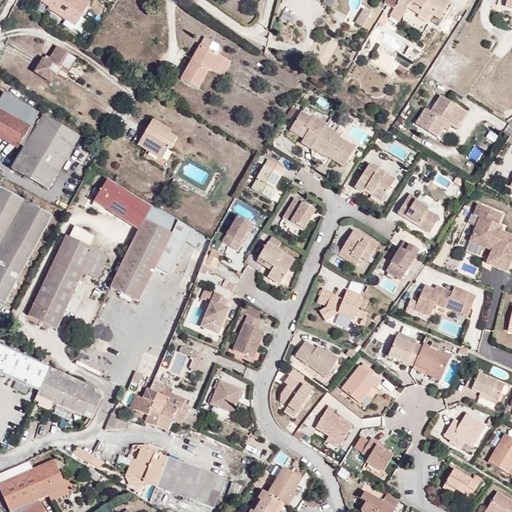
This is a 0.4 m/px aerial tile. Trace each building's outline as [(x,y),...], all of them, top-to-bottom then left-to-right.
[(72,26),(87,3),(81,0),(34,0),(47,8),(46,9),(72,26)] [(429,0),(386,0),(383,5),(393,10),(392,12),(402,18),(407,10),(410,3),(421,9),(420,11),(432,17),(432,16),(439,20),(449,2),(444,0),(435,0),(434,2),(429,0)] [(410,3),(407,10),(429,22),(432,17),(420,11),(421,9),(410,3)] [(359,16),(361,12),(355,8),(352,12),(359,16)] [(282,12),(280,21),(292,25),(295,16),(282,12)] [(359,16),(352,12),(346,22),(352,26),(359,16)] [(402,18),(392,12),(389,17),(399,23),(402,18)] [(419,31),(427,24),(422,19),(414,26),(419,31)] [(328,40),(318,61),(326,65),(336,44),(328,40)] [(198,94),(211,73),(217,77),(227,61),(217,54),(214,59),(211,56),(213,53),(205,47),(196,63),(194,61),(180,82),(198,94)] [(62,82),(73,66),(52,53),(44,67),(39,64),(29,78),(48,90),(56,78),(62,82)] [(224,81),(234,66),(227,61),(217,77),(224,81)] [(39,112),(6,91),(0,99),(0,134),(24,150),(42,121),(36,117),(39,112)] [(468,111),(442,94),(432,110),(426,107),(418,121),(439,134),(444,126),(447,121),(451,124),(458,128),(468,111)] [(291,106),(285,119),(293,123),(299,110),(291,106)] [(325,125),(326,122),(315,116),(313,120),(300,113),(292,126),(304,133),(298,142),(311,150),(325,125)] [(76,137),(45,117),(42,121),(24,150),(12,168),(45,190),(76,137)] [(172,156),(178,146),(170,140),(172,137),(153,124),(151,128),(145,124),(135,138),(139,141),(134,147),(146,156),(142,162),(165,176),(176,159),(172,156)] [(349,144),(336,136),(338,133),(325,125),(311,150),(343,168),(354,147),(349,144)] [(300,139),(304,133),(292,126),(289,132),(300,139)] [(349,144),(354,147),(357,140),(353,138),(349,144)] [(388,151),(404,161),(411,149),(394,140),(388,151)] [(470,148),(472,161),(482,159),(480,147),(470,148)] [(276,182),(285,168),(267,156),(253,179),(254,180),(249,189),(269,201),(279,185),(276,182)] [(391,183),(380,176),(383,170),(367,161),(352,187),(359,192),(361,191),(364,185),(372,190),(369,196),(381,203),(391,183)] [(395,177),(383,170),(380,176),(391,183),(395,177)] [(439,171),(426,191),(439,200),(453,181),(439,171)] [(369,196),(372,190),(364,185),(361,191),(369,196)] [(149,206),(118,186),(111,198),(143,217),(149,206)] [(52,216),(3,188),(0,193),(0,244),(2,246),(0,249),(0,301),(1,302),(52,216)] [(439,218),(426,210),(428,208),(427,208),(416,200),(417,198),(416,197),(408,192),(395,215),(429,236),(439,218)] [(417,198),(416,200),(427,208),(432,201),(425,197),(424,193),(420,193),(419,192),(416,197),(417,198)] [(168,199),(175,203),(177,198),(171,195),(168,199)] [(301,232),(314,211),(291,197),(279,219),(301,232)] [(505,272),(511,254),(511,236),(500,232),(502,226),(497,224),(487,220),(491,209),(476,203),(471,216),(478,219),(467,243),(490,252),(487,260),(485,265),(505,272)] [(174,222),(149,206),(143,217),(169,231),(174,222)] [(497,224),(501,213),(491,209),(487,220),(497,224)] [(254,225),(236,214),(218,242),(234,252),(238,245),(241,246),(254,225)] [(135,301),(169,231),(143,217),(132,238),(107,287),(135,301)] [(181,241),(186,230),(177,224),(174,222),(169,231),(151,267),(165,274),(181,241)] [(202,240),(186,230),(181,241),(196,250),(202,240)] [(366,263),(376,246),(352,231),(337,256),(346,262),(349,257),(356,261),(358,258),(366,263)] [(77,242),(66,237),(26,312),(53,327),(82,271),(95,277),(105,257),(86,246),(91,237),(83,232),(77,242)] [(401,282),(421,250),(403,240),(383,271),(401,282)] [(293,259),(264,241),(253,260),(262,266),(264,263),(271,267),(269,270),(264,277),(276,285),(293,259)] [(487,260),(490,252),(467,243),(464,251),(487,260)] [(212,267),(215,259),(206,255),(203,263),(212,267)] [(353,266),(356,261),(349,257),(346,262),(353,266)] [(213,268),(201,263),(198,271),(203,274),(205,270),(210,273),(213,268)] [(86,277),(69,305),(76,309),(93,281),(86,277)] [(352,277),(346,290),(358,295),(360,290),(363,283),(364,279),(352,277)] [(232,284),(226,281),(223,288),(229,291),(232,284)] [(369,286),(363,283),(360,290),(366,293),(369,286)] [(346,317),(346,290),(345,289),(340,303),(328,299),(331,292),(322,288),(315,302),(324,306),(317,311),(322,320),(336,312),(346,317)] [(456,319),(465,298),(450,291),(448,296),(439,291),(435,300),(429,298),(432,293),(421,288),(408,312),(425,320),(431,308),(456,319)] [(435,300),(439,291),(433,289),(432,293),(429,298),(435,300)] [(356,309),(361,297),(358,295),(346,290),(346,317),(351,320),(353,316),(363,320),(366,314),(356,309)] [(226,313),(221,311),(223,306),(226,300),(222,299),(223,296),(213,292),(199,326),(217,334),(226,313)] [(201,292),(200,300),(208,302),(209,294),(201,292)] [(340,303),(341,298),(330,294),(328,299),(340,303)] [(246,315),(231,350),(252,359),(264,331),(257,328),(260,321),(246,315)] [(360,326),(363,320),(353,316),(351,320),(350,322),(360,326)] [(394,335),(392,340),(408,347),(410,342),(394,335)] [(410,370),(420,346),(410,342),(408,347),(392,340),(384,357),(410,370)] [(289,358),(320,381),(336,359),(324,350),(322,352),(314,346),(311,349),(301,342),(289,358)] [(436,382),(448,357),(436,352),(437,348),(429,345),(427,349),(420,346),(411,368),(423,373),(422,376),(436,382)] [(48,369),(0,346),(0,374),(39,393),(50,370),(48,369)] [(190,358),(186,368),(193,371),(197,359),(194,352),(188,349),(186,356),(190,358)] [(463,360),(465,355),(457,351),(455,357),(463,360)] [(52,366),(50,370),(39,393),(37,395),(88,420),(100,395),(90,390),(92,386),(52,366)] [(332,367),(329,377),(337,379),(339,369),(332,367)] [(423,373),(411,368),(410,370),(409,371),(422,376),(423,373)] [(143,373),(136,370),(131,380),(139,383),(143,373)] [(372,394),(378,387),(357,370),(337,394),(356,409),(369,392),(372,394)] [(491,405),(499,387),(468,373),(461,387),(469,391),(467,394),(476,399),(491,405)] [(294,413),(308,393),(284,375),(278,383),(281,386),(276,393),(275,396),(276,402),(283,407),(285,405),(294,413)] [(151,378),(147,387),(160,392),(164,384),(151,378)] [(242,388),(218,378),(207,404),(214,407),(217,401),(234,408),(242,388)] [(168,386),(164,384),(160,392),(156,400),(161,403),(152,423),(163,428),(168,416),(178,420),(178,419),(188,424),(192,414),(183,410),(184,408),(177,405),(179,402),(179,400),(165,394),(166,390),(168,386)] [(156,400),(160,392),(147,387),(143,397),(135,393),(129,408),(143,414),(140,420),(151,424),(152,423),(161,403),(156,400)] [(165,394),(179,400),(181,396),(166,390),(165,394)] [(131,404),(135,393),(130,391),(126,402),(131,404)] [(491,405),(476,399),(475,402),(489,409),(491,405)] [(232,414),(234,408),(217,401),(214,407),(232,414)] [(294,413),(285,405),(283,407),(280,411),(290,419),(294,413)] [(350,429),(331,416),(333,413),(326,409),(313,430),(339,447),(350,429)] [(124,418),(113,413),(105,430),(121,429),(124,418)] [(470,448),(483,426),(464,415),(463,415),(461,419),(459,424),(450,419),(440,436),(449,441),(452,436),(470,448)] [(285,428),(291,433),(296,426),(289,422),(285,428)] [(295,429),(291,435),(297,439),(301,434),(295,429)] [(464,444),(452,436),(449,441),(460,449),(464,444)] [(511,444),(499,436),(483,464),(504,477),(511,463),(511,444)] [(382,474),(393,457),(382,450),(375,446),(377,442),(371,438),(362,454),(369,459),(366,464),(382,474)] [(339,447),(328,440),(326,443),(337,450),(339,447)] [(467,453),(470,448),(464,444),(460,449),(467,453)] [(152,485),(164,457),(140,446),(128,475),(139,480),(152,485)] [(89,455),(74,447),(68,456),(83,465),(87,458),(89,455)] [(210,510),(222,480),(164,457),(152,485),(210,510)] [(87,458),(83,465),(87,467),(95,472),(99,464),(87,458)] [(63,494),(53,473),(59,469),(46,460),(0,482),(0,504),(3,511),(11,511),(43,497),(45,502),(63,494)] [(98,474),(95,472),(87,467),(84,473),(95,479),(98,474)] [(289,494),(297,481),(279,470),(264,492),(282,503),(286,506),(292,495),(289,494)] [(466,501),(478,481),(470,476),(466,481),(449,471),(440,485),(451,492),(466,501)] [(139,480),(128,475),(124,484),(135,489),(139,480)] [(257,476),(250,484),(257,488),(263,479),(257,476)] [(235,496),(238,485),(231,483),(228,494),(235,496)] [(451,492),(440,485),(437,491),(448,498),(451,492)] [(351,496),(356,498),(361,489),(357,487),(351,496)] [(275,511),(282,503),(264,492),(259,489),(253,499),(257,501),(254,506),(263,511),(268,511),(271,509),(275,511)] [(389,511),(396,501),(383,492),(378,500),(361,489),(356,498),(361,502),(355,510),(358,511),(389,511)] [(511,511),(511,504),(494,494),(483,511),(511,511)]
